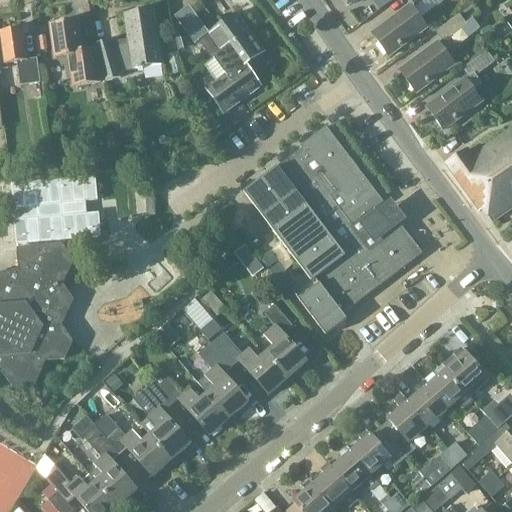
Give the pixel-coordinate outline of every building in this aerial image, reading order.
[(379,8),(387,3),(384,0),(377,0),(374,2),(379,8)] [(423,28),(408,8),(372,35),(387,55),(423,28)] [(93,46),(94,49),(95,52),(104,84),(120,79),(119,74),(131,72),(131,70),(162,65),(153,10),(123,14),(128,47),(112,49),(109,41),(93,46)] [(211,60),(213,59),(249,33),(235,14),(203,37),(203,38),(198,42),(211,60)] [(442,41),(464,24),(457,14),(434,31),(442,41)] [(95,52),(94,49),(81,51),(77,21),(49,25),(54,59),(74,56),(78,84),(99,81),(95,52)] [(16,63),(19,87),(39,84),(36,60),(26,61),(22,29),(0,32),(0,35),(4,65),(16,63)] [(249,33),(213,59),(225,77),(206,90),(222,112),(232,105),(229,101),(256,83),(244,66),(263,53),(249,33)] [(181,36),(175,37),(180,52),(185,51),(181,36)] [(451,66),(435,44),(398,71),(415,93),(451,66)] [(474,77),(493,63),(486,53),(464,70),(469,77),(463,82),(462,81),(427,107),(443,129),(478,103),(471,93),(481,85),(474,77)] [(498,189),(511,179),(511,176),(504,166),(511,160),(511,127),(471,156),(467,151),(446,166),(478,212),(484,210),(503,196),(498,189)] [(301,150),(243,194),(311,284),(314,281),(317,286),(340,317),(341,316),(420,256),(400,228),(392,235),(373,211),(382,204),(325,128),(299,147),(301,150)] [(118,129),(100,134),(102,153),(94,154),(95,172),(129,168),(118,129)] [(511,160),(504,166),(511,176),(511,179),(498,189),(503,196),(484,210),(493,221),(511,207),(511,160)] [(84,203),(97,202),(94,178),(10,186),(15,246),(16,246),(100,238),(98,214),(86,215),(84,203)] [(143,190),(142,179),(132,180),(133,191),(143,190)] [(155,217),(153,189),(144,190),(146,218),(155,217)] [(162,278),(172,270),(158,252),(148,260),(162,278)] [(266,253),(259,259),(268,272),(275,266),(266,253)] [(277,265),(275,266),(268,272),(283,292),(293,284),(277,265)] [(68,376),(59,276),(36,278),(36,275),(9,277),(9,280),(0,280),(0,366),(43,362),(44,378),(68,376)] [(345,321),(341,316),(340,317),(317,286),(298,300),(325,337),(345,321)] [(398,316),(412,307),(401,291),(387,300),(398,316)] [(273,306),(263,315),(273,327),(283,318),(273,306)] [(356,326),(335,337),(343,354),(365,344),(356,326)] [(273,348),(265,355),(287,380),(307,363),(275,327),(263,337),(273,348)] [(268,397),(287,380),(265,355),(261,359),(251,348),(242,356),(223,334),(210,345),(230,368),(237,362),(268,397)] [(222,375),(230,368),(210,345),(197,356),(211,373),(205,378),(214,389),(206,395),(228,421),(248,404),(222,375)] [(460,350),(453,357),(441,367),(445,371),(445,372),(465,395),(468,399),(488,382),(485,379),(460,350)] [(465,395),(445,372),(445,371),(441,367),(434,373),(438,378),(426,388),(446,412),(465,395)] [(209,437),(228,421),(206,395),(198,402),(189,391),(182,397),(162,374),(150,385),(170,407),(177,401),(209,437)] [(446,412),(426,388),(422,383),(415,390),(419,394),(407,404),(427,428),(446,412)] [(139,395),(154,413),(139,426),(149,437),(171,462),(190,446),(162,414),(170,407),(150,385),(139,395)] [(511,417),(511,400),(510,398),(498,409),(500,411),(488,421),(496,431),(504,425),(511,417)] [(378,429),(405,460),(415,450),(409,444),(427,428),(407,404),(404,400),(396,406),(400,411),(388,421),(378,429)] [(151,479),(171,462),(149,437),(141,444),(131,433),(125,438),(106,417),(94,427),(119,456),(126,450),(151,479)] [(488,421),(484,418),(477,424),(488,438),(487,438),(488,439),(496,431),(488,421)] [(511,433),(511,434),(504,425),(496,431),(488,439),(487,438),(481,443),(482,444),(470,455),(471,457),(461,466),(466,472),(488,453),(490,454),(496,448),(511,467),(511,433)] [(111,463),(119,456),(94,427),(82,438),(101,460),(94,466),(97,470),(89,476),(117,509),(136,492),(111,463)] [(394,469),(405,460),(378,429),(369,437),(365,432),(358,439),(362,444),(350,453),(350,454),(370,477),(389,462),(394,469)] [(454,444),(446,450),(458,464),(466,458),(454,444)] [(377,486),(370,477),(350,454),(350,453),(346,449),(339,455),(343,460),(331,470),(351,494),(362,484),(370,493),(377,486)] [(458,464),(446,450),(439,457),(451,471),(458,464)] [(324,476),(312,486),(332,510),(333,509),(341,502),(348,510),(358,501),(351,494),(331,470),(327,465),(320,472),(324,476)] [(113,511),(117,509),(89,476),(81,483),(78,480),(71,486),(53,467),(45,480),(50,487),(44,498),(47,502),(56,511),(71,511),(72,511),(113,511)] [(465,496),(475,487),(458,468),(448,477),(465,496)] [(484,492),(497,480),(490,472),(477,484),(484,492)] [(430,488),(422,478),(412,487),(420,497),(430,488)] [(504,488),(497,480),(484,492),(490,500),(504,488)] [(333,511),(332,510),(312,486),(308,482),(301,488),(305,493),(292,503),(299,511),(333,511)] [(437,486),(429,493),(441,507),(449,500),(437,486)] [(397,493),(389,500),(399,511),(402,511),(409,507),(397,493)] [(435,511),(441,507),(429,493),(422,500),(432,511),(435,511)] [(511,511),(511,499),(509,502),(499,511),(511,511)] [(399,511),(389,500),(381,506),(386,511),(399,511)]
